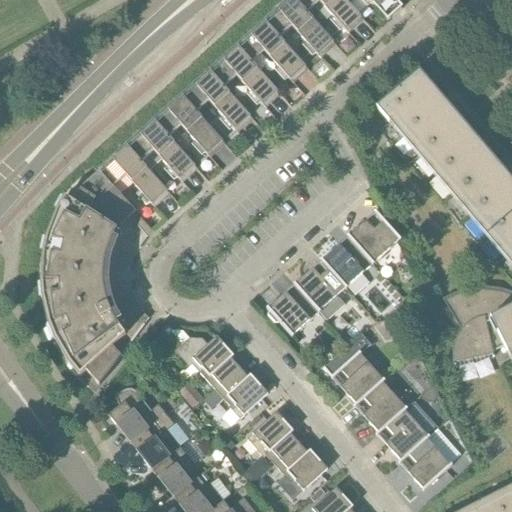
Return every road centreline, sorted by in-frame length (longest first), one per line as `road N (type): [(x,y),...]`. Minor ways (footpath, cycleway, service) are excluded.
road 1 (residential): [(227,301),(190,314),(171,303),(161,281),(169,253),(332,113)]
road 2 (tertiary): [(0,190),(195,0)]
road 3 (residential): [(396,511),(227,301)]
road 4 (residential): [(332,113),(350,186),(227,301)]
road 5 (residential): [(107,511),(0,370)]
road 6 (residential): [(332,113),(454,0)]
